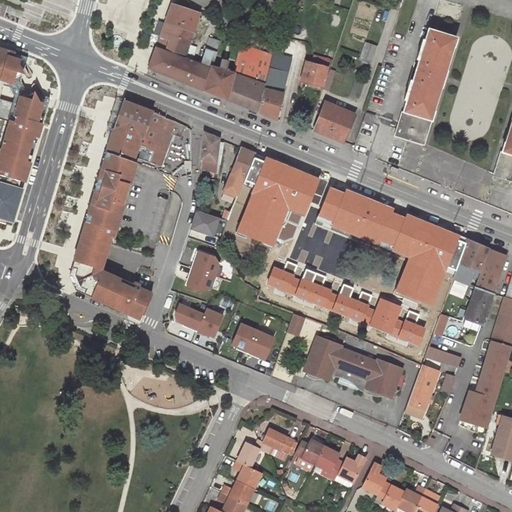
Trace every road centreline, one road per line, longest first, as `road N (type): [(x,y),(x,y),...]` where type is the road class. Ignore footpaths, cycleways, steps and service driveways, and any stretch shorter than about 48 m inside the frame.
road 1 (primary): [(198,110),(511,236)]
road 2 (residential): [(250,380),(511,503)]
road 3 (unclassified): [(198,110),(189,210),(145,334)]
road 4 (secondary): [(14,274),(74,59)]
road 5 (residential): [(250,380),(185,511)]
road 6 (residential): [(14,274),(145,334)]
road 7 (primary): [(74,59),(198,110)]
